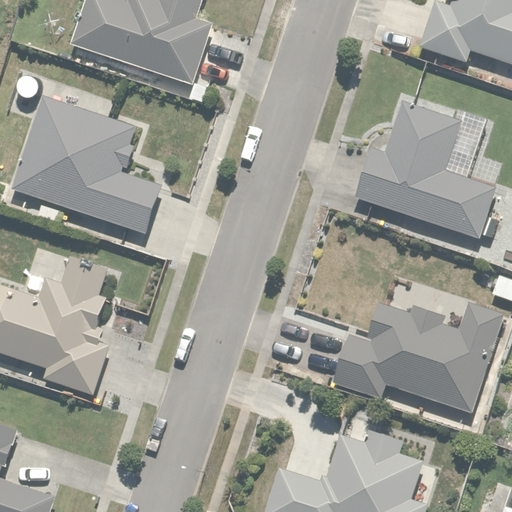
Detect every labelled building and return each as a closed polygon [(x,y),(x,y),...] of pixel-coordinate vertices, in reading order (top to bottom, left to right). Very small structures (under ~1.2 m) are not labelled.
[(204,25),(210,0),(164,0),(164,2),(158,0),(137,0),(136,8),(105,0),(91,0),(77,55),(200,88),(216,29),(204,25)] [(511,0),(450,0),(449,4),(444,2),(427,52),(473,68),(477,56),(511,68),(511,0)] [(133,177),(147,134),(48,103),(20,191),(154,234),(169,189),(133,177)] [(465,124),(410,107),(395,159),(379,154),(365,202),(486,240),(501,193),(449,176),(465,124)] [(115,274),(76,261),(67,287),(52,282),(46,300),(0,284),(0,361),(3,363),(5,357),(52,373),(49,382),(101,400),(118,352),(103,347),(113,317),(102,313),(115,274)] [(415,318),(382,309),(373,343),(353,338),(340,387),(387,399),(389,391),(476,415),(505,315),(472,305),(464,333),(450,329),(453,320),(417,310),(415,318)] [(21,435),(0,428),(0,511),(57,511),(61,499),(3,482),(8,467),(11,468),(21,435)] [(369,451),(345,444),(334,482),(328,480),(327,485),(285,472),(273,511),(432,511),(433,508),(419,504),(430,467),(404,459),(408,445),(374,435),(369,451)]
